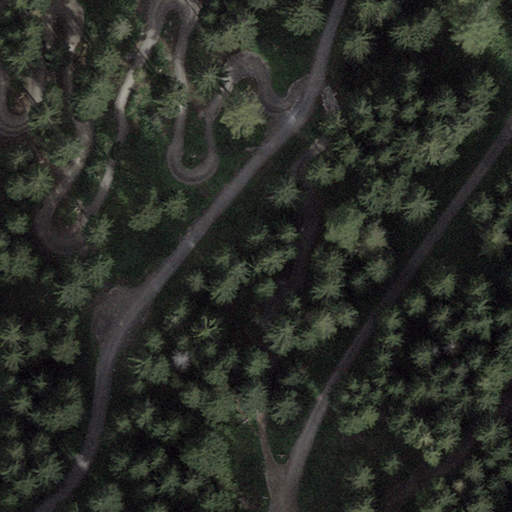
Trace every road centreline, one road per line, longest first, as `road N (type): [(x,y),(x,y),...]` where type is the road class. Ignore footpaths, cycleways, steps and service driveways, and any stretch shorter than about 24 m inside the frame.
road 1 (track): [(302,105),(158,285),(93,408),(65,492),(42,511)]
road 2 (track): [(279,505),(366,322),(511,124)]
